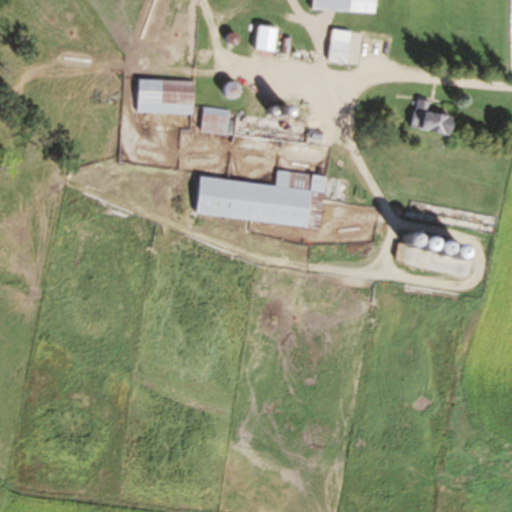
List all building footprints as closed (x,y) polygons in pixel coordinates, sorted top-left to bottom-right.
[(301,0),(301,11),(368,14),(368,0),(301,0)] [(273,30),(248,27),(246,52),(271,54),(273,30)] [(322,64),(347,64),(347,32),(322,32),(322,64)] [(128,82),(127,115),(190,116),(190,83),(128,82)] [(426,104),(407,103),(405,137),(444,139),(445,116),(425,115),(426,104)] [(226,136),(226,110),(194,110),(194,136),(226,136)] [(316,231),(321,178),(269,173),(267,188),(185,179),(181,217),(316,231)] [(345,205),(345,182),(330,182),(330,205),(345,205)]
